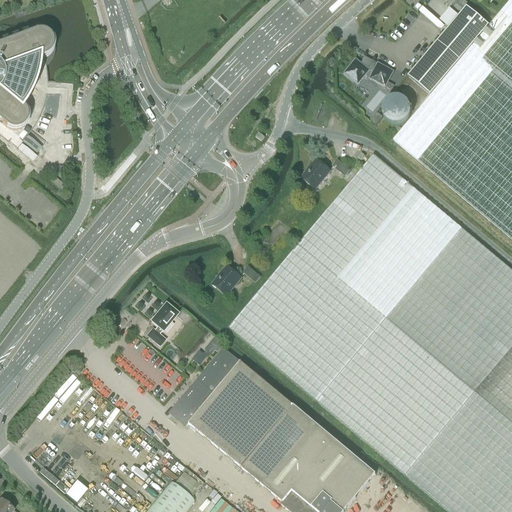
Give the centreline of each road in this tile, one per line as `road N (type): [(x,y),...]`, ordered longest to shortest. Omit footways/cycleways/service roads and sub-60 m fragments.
road 1 (unclassified): [(0,423),(131,259),(226,216),(238,189),(234,171)]
road 2 (unclassified): [(0,330),(83,209),(84,96),(126,60)]
road 3 (primary): [(0,383),(193,156)]
road 4 (primary): [(172,142),(0,354)]
road 5 (unknown): [(96,353),(278,511)]
road 6 (unclassified): [(234,171),(263,154),(304,66),(372,0)]
road 7 (primary): [(207,137),(346,0)]
road 8 (unknown): [(421,0),(433,19),(404,51),(340,28)]
road 9 (primary): [(312,0),(221,90)]
